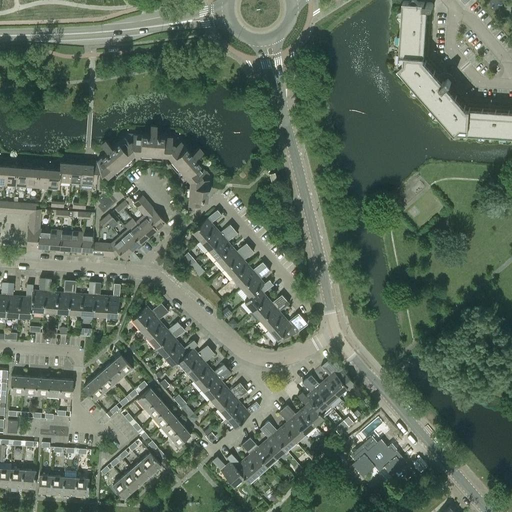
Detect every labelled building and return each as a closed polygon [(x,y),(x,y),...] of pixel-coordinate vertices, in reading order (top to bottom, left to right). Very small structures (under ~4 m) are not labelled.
[(431,2),(430,2),(403,0),(398,66),(455,132),(456,131),(511,135),(511,109),(467,107),(448,84),(452,81),(448,77),(444,80),(424,58),(428,8),(430,8),(431,8),(432,8),(433,7),(433,6),(433,5),(433,4),(433,3),(431,2)] [(122,163),(134,152),(128,133),(109,148),(122,163)] [(151,153),(152,134),(128,133),(134,152),(151,153)] [(167,154),(177,136),(152,134),(151,153),(167,154)] [(178,167),(192,155),(177,136),(167,154),(178,167)] [(107,176),(122,163),(109,148),(96,160),(100,172),(102,171),(107,176)] [(189,179),(208,173),(203,167),(192,155),(178,167),(189,179)] [(70,180),(71,158),(67,157),(67,161),(60,160),(59,168),(60,168),(59,180),(70,180)] [(76,162),(76,158),(71,158),(70,180),(80,181),(82,162),(76,162)] [(91,182),(96,182),(96,172),(92,172),(93,159),(88,159),(88,162),(82,162),(80,181),(80,186),(90,187),(91,182)] [(10,164),(10,160),(6,160),(4,183),(15,183),(16,165),(10,164)] [(25,184),(27,162),(23,161),(22,165),(16,165),(15,183),(25,184)] [(31,166),(32,162),(27,162),(25,184),(36,185),(37,167),(31,166)] [(48,186),(49,164),(44,163),(44,167),(37,167),(36,185),(48,186)] [(53,168),(53,164),(49,164),(48,186),(59,187),(59,180),(60,168),(59,168),(53,168)] [(271,173),(269,173),(269,174),(270,180),(271,183),(275,182),(277,181),(275,172),(271,173)] [(207,198),(208,186),(208,173),(189,179),(189,184),(187,202),(199,203),(200,198),(207,198)] [(136,206),(145,198),(141,194),(132,201),(136,206)] [(140,210),(149,202),(145,198),(136,206),(140,210)] [(124,207),(128,203),(124,199),(120,203),(124,207)] [(144,214),(152,206),(149,202),(140,210),(143,213),(144,213),(144,214)] [(119,212),(124,207),(120,203),(115,207),(119,212)] [(148,218),(156,210),(152,206),(144,214),(148,218)] [(211,221),(221,213),(217,208),(193,229),(201,239),(216,226),(211,221)] [(155,218),(160,215),(156,210),(148,218),(151,222),(155,218)] [(108,221),(113,217),(109,212),(104,216),(108,221)] [(158,230),(151,222),(148,218),(144,214),(144,213),(143,213),(135,220),(147,235),(152,230),(155,233),(158,230)] [(162,226),(167,223),(160,215),(155,218),(162,226)] [(104,225),(108,221),(104,216),(99,220),(104,225)] [(158,230),(162,226),(155,218),(151,222),(158,230)] [(143,238),(147,235),(135,220),(127,227),(142,244),(145,241),(143,238)] [(209,248),(234,227),(230,222),(220,231),(216,226),(201,239),(209,248)] [(48,247),(50,228),(39,227),(39,233),(38,239),(32,238),(32,249),(41,250),(42,246),(48,247)] [(138,247),(142,244),(127,227),(119,234),(131,249),(136,244),(138,247)] [(228,240),(238,231),(234,227),(209,248),(217,258),(232,245),(228,240)] [(59,251),(60,228),(50,228),(48,247),(54,247),(54,251),(59,251)] [(70,248),(71,229),(60,228),(59,251),(63,251),(63,248),(70,248)] [(80,249),(82,230),(71,229),(70,248),(76,249),(75,252),(81,253),(81,249),(80,249)] [(91,253),(93,231),(82,230),(80,249),(81,249),(87,249),(87,253),(91,253)] [(127,252),(131,249),(119,234),(111,242),(104,241),(104,254),(115,255),(119,252),(125,259),(129,255),(127,252)] [(225,267),(250,245),(246,241),(236,250),(232,245),(217,258),(225,267)] [(244,259),(254,250),(250,245),(225,267),(234,276),(248,264),(244,259)] [(242,286),(267,264),(263,260),(253,268),(248,264),(234,276),(242,286)] [(260,277),(270,268),(267,264),(242,286),(250,295),(265,282),(260,277)] [(43,309),(45,276),(39,276),(38,289),(32,288),(31,308),(43,309)] [(50,290),(51,277),(45,276),(43,309),(55,310),(57,290),(50,290)] [(67,311),(70,278),(63,278),(63,291),(57,290),(55,310),(67,311)] [(75,292),(76,279),(70,278),(67,311),(80,312),(82,292),(75,292)] [(263,291),(273,283),(269,278),(265,282),(250,295),(245,299),(253,309),(268,296),(263,291)] [(92,312),(95,280),(88,279),(87,292),(82,292),(80,312),(92,312)] [(100,293),(101,280),(95,280),(92,312),(105,313),(106,294),(100,293)] [(12,295),(13,282),(8,281),(5,314),(18,315),(19,295),(12,295)] [(119,288),(120,282),(113,281),(112,294),(106,294),(105,313),(117,314),(119,294),(119,288)] [(30,315),(31,308),(32,288),(33,283),(26,283),(25,296),(19,295),(18,315),(30,315)] [(261,318),(286,297),(282,292),(272,301),(268,296),(253,309),(261,318)] [(280,310),(290,301),(286,297),(261,318),(269,328),(284,315),(280,310)] [(140,327),(165,305),(161,300),(151,309),(146,304),(132,317),(140,327)] [(159,318),(169,309),(165,305),(140,327),(148,336),(163,323),(159,318)] [(231,311),(227,307),(221,312),(224,317),(231,311)] [(308,322),(302,316),(298,311),(288,320),(284,315),(269,328),(278,337),(280,335),(282,338),(297,331),(308,322)] [(237,322),(233,318),(228,322),(232,327),(237,322)] [(157,345),(181,323),(177,319),(167,327),(163,323),(148,336),(157,345)] [(175,337),(185,328),(181,323),(157,345),(165,354),(179,342),(175,337)] [(83,334),(85,335),(88,335),(91,335),(92,326),(84,325),(83,334)] [(193,346),(197,342),(193,337),(183,346),(179,342),(165,354),(173,364),(178,359),(193,346)] [(187,369),(211,347),(207,343),(197,351),(193,346),(178,359),(187,369)] [(205,360),(215,352),(211,347),(187,369),(195,378),(209,365),(205,360)] [(122,374),(132,366),(121,353),(111,361),(122,374)] [(351,390),(358,385),(332,355),(321,365),(330,374),(325,379),(337,394),(347,385),(351,390)] [(113,382),(122,374),(111,361),(102,369),(113,382)] [(203,388),(227,366),(223,361),(213,370),(209,365),(195,378),(203,388)] [(221,379),(231,370),(227,366),(203,388),(211,397),(225,384),(221,379)] [(104,390),(113,382),(102,369),(92,377),(104,390)] [(325,379),(320,383),(311,373),(307,377),(328,402),(337,394),(325,379)] [(22,392),(23,375),(11,374),(10,391),(22,392)] [(35,393),(36,375),(23,375),(22,392),(35,393)] [(47,394),(48,376),(36,375),(35,393),(47,394)] [(59,395),(60,377),(48,376),(47,394),(59,395)] [(71,395),(73,378),(60,377),(59,395),(71,395)] [(94,398),(104,390),(92,377),(83,385),(94,398)] [(331,405),(328,402),(307,377),(303,381),(311,391),(306,395),(319,410),(322,413),(331,405)] [(160,382),(165,388),(169,384),(164,378),(160,382)] [(147,383),(144,380),(138,385),(141,389),(147,383)] [(219,406),(244,385),(240,381),(230,389),(225,384),(211,397),(219,406)] [(238,398),(247,389),(244,385),(219,406),(227,416),(242,403),(238,398)] [(145,406),(158,395),(150,386),(137,397),(145,406)] [(138,392),(137,391),(134,388),(128,393),(132,397),(138,392)] [(306,395),(302,390),(298,394),(306,404),(301,409),(313,423),(323,415),(319,410),(306,395)] [(153,416),(166,405),(158,395),(145,406),(153,416)] [(129,400),(128,399),(125,396),(119,401),(122,405),(129,400)] [(177,402),(181,406),(186,402),(182,398),(177,402)] [(236,425),(260,404),(256,399),(246,408),(242,403),(227,416),(236,425)] [(113,412),(120,407),(116,403),(110,409),(113,412)] [(301,409),(296,413),(288,403),(283,407),(304,431),(306,434),(315,425),(313,423),(301,409)] [(161,425),(174,414),(166,405),(153,416),(161,425)] [(294,440),(304,431),(283,407),(279,410),(288,420),(282,425),(294,440)] [(129,421),(133,418),(128,412),(124,415),(129,421)] [(169,435),(182,424),(174,414),(161,425),(169,435)] [(348,415),(343,419),(348,424),(352,421),(348,415)] [(16,431),(17,419),(8,418),(7,431),(16,431)] [(282,425),(278,429),(269,419),(264,423),(285,448),(294,440),(282,425)] [(342,420),(334,427),(339,433),(347,425),(342,420)] [(137,430),(141,427),(136,421),(132,424),(137,430)] [(276,456),(285,448),(264,423),(260,426),(269,436),(263,441),(276,456)] [(177,444),(190,433),(182,424),(169,435),(177,444)] [(206,434),(212,430),(209,426),(203,431),(206,434)] [(145,440),(149,437),(144,430),(140,434),(145,440)] [(210,432),(206,436),(211,441),(215,437),(210,432)] [(263,441),(259,445),(250,435),(246,439),(252,447),(267,464),(276,456),(263,441)] [(396,448),(393,450),(381,437),(367,448),(364,445),(352,456),(355,459),(351,462),(362,474),(374,464),(378,469),(383,464),(394,477),(406,466),(403,463),(407,460),(396,448)] [(153,449),(157,446),(152,439),(148,443),(153,449)] [(267,464),(252,447),(246,439),(241,443),(250,453),(245,457),(257,472),(267,464)] [(131,450),(137,444),(134,441),(128,446),(131,450)] [(122,457),(128,452),(125,448),(119,454),(122,457)] [(161,459),(165,455),(160,449),(156,452),(161,459)] [(151,472),(161,464),(150,451),(141,459),(151,472)] [(245,457),(240,461),(231,451),(226,456),(230,460),(243,475),(248,480),(257,472),(245,457)] [(230,460),(225,465),(217,455),(212,459),(234,483),(243,475),(230,460)] [(113,465),(119,460),(116,457),(110,462),(113,465)] [(142,480),(151,472),(141,459),(131,467),(142,480)] [(104,473),(110,468),(106,464),(101,469),(104,473)] [(0,483),(10,484),(11,468),(0,467),(0,483)] [(133,488),(142,480),(131,467),(121,476),(133,488)] [(22,485),(23,469),(11,468),(10,484),(22,485)] [(34,486),(35,470),(23,469),(22,485),(34,486)] [(50,491),(51,475),(39,474),(38,490),(50,491)] [(63,492),(64,476),(51,475),(50,491),(63,492)] [(75,493),(76,477),(64,476),(63,492),(75,493)] [(124,496),(133,488),(121,476),(112,483),(124,496)] [(88,494),(89,478),(76,477),(75,493),(88,494)] [(375,509),(380,505),(375,499),(370,504),(375,509)]
